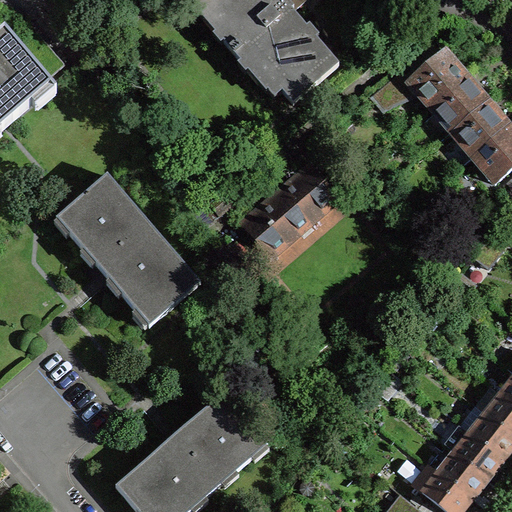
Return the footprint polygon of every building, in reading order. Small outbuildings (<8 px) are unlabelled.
[(281,0),(202,0),(225,27),(216,35),(248,71),(257,63),(293,106),(339,66),(291,11),(293,10),(294,12),(304,3),(301,0),(282,0),(281,0)] [(0,134),(52,89),(5,34),(0,37),(0,134)] [(430,109),(467,77),(453,62),(444,51),(407,83),(418,95),(430,109)] [(416,97),(418,95),(407,83),(400,75),(373,97),(385,111),(416,97)] [(475,87),(467,77),(430,109),(451,134),(488,102),(475,87)] [(451,134),(472,159),(509,127),(496,112),(488,102),(451,134)] [(511,129),(509,127),(472,159),(495,185),(511,170),(511,129)] [(320,177),(310,165),(241,225),(271,260),(340,201),(320,177)] [(104,276),(149,328),(200,284),(107,176),(56,220),(104,276)] [(218,217),(242,197),(231,185),(210,204),(218,217)] [(279,291),(270,298),(284,319),(295,310),(279,291)] [(511,379),(500,395),(511,405),(511,379)] [(191,511),(268,446),(224,395),(172,439),(116,488),(136,511),(191,511)] [(511,405),(500,395),(484,415),(511,436),(511,405)] [(511,436),(484,415),(469,434),(504,462),(507,458),(511,451),(511,436)] [(504,462),(469,434),(459,426),(443,445),(454,454),(488,481),(491,478),(504,462)] [(476,497),(488,481),(454,454),(438,473),(473,500),(476,497)] [(422,493),(445,511),(463,511),(473,500),(438,473),(422,493)] [(421,511),(401,496),(388,511),(421,511)]
